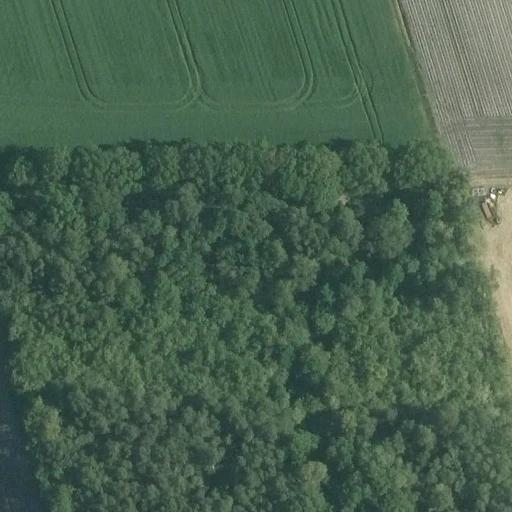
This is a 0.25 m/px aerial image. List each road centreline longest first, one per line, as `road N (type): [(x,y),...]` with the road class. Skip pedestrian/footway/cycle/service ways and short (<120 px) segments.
road 1 (track): [(511,173),(463,175),(357,225),(0,195)]
road 2 (track): [(469,175),(511,335)]
